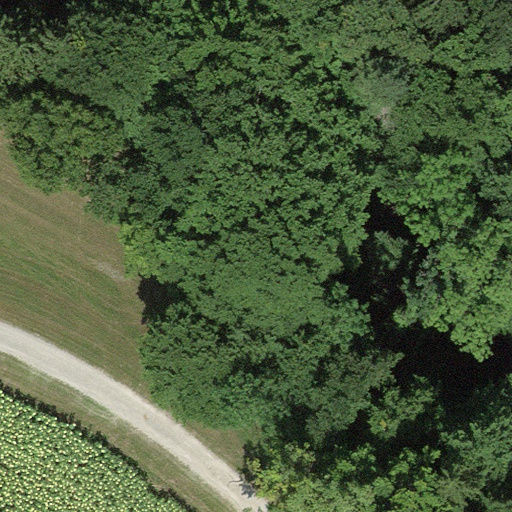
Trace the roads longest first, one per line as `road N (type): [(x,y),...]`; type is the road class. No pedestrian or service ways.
road 1 (track): [(308,0),(347,46),(468,271)]
road 2 (track): [(0,344),(78,383),(250,511)]
